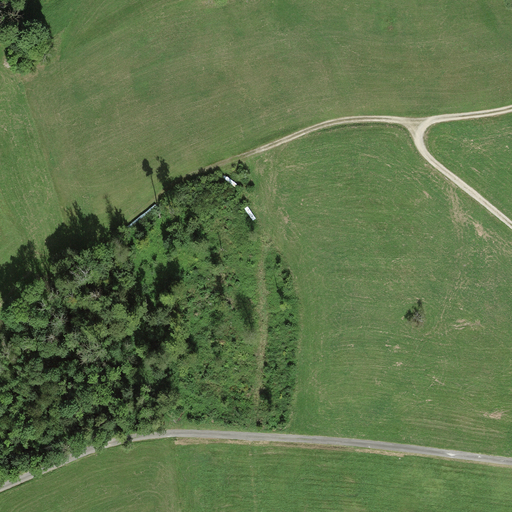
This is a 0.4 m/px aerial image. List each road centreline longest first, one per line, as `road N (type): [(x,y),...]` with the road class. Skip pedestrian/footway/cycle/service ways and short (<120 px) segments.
road 1 (unclassified): [(0,490),(105,442),(158,433),(356,443),(511,464)]
road 2 (track): [(57,287),(200,177),(295,135),(360,120)]
road 3 (track): [(511,108),(429,121),(417,134),(422,155),(511,227)]
